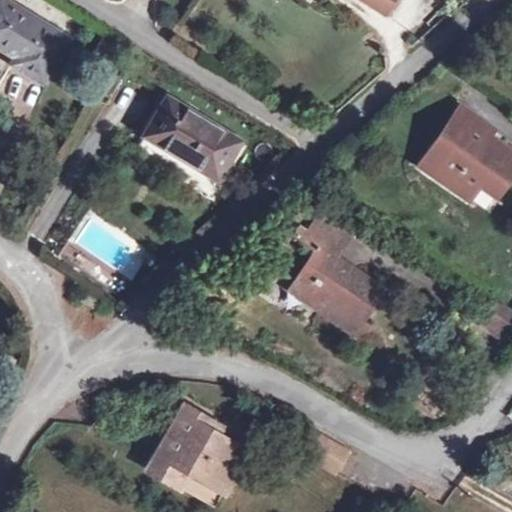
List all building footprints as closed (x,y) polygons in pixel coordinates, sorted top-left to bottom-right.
[(1,0),(0,0),(0,46),(6,50),(8,44),(19,52),(12,63),(41,81),(67,38),(1,0)] [(391,0),(364,0),(384,13),(391,0)] [(119,47),(106,39),(97,52),(111,59),(119,47)] [(168,97),(150,127),(164,135),(159,143),(216,179),(239,143),(168,97)] [(438,167),(433,174),(469,198),(481,181),(497,193),(511,171),(511,158),(485,140),(490,135),(457,112),(441,135),(454,144),(438,167)] [(150,127),(146,134),(159,143),(164,135),(150,127)] [(441,135),(425,158),(438,167),(454,144),(441,135)] [(317,251),(291,289),(352,333),(383,289),(335,256),(348,235),(321,216),(306,237),(303,242),(317,251)] [(303,242),(306,237),(298,232),(295,237),(303,242)] [(86,291),(80,301),(96,311),(101,302),(86,291)] [(511,314),(494,303),(479,325),(509,345),(511,340),(511,314)] [(185,406),(148,469),(173,484),(183,467),(189,471),(216,487),(240,449),(216,435),(204,428),(208,420),(185,406)] [(221,427),(208,420),(204,428),(216,435),(221,427)] [(315,430),(302,451),(336,471),(349,450),(315,430)] [(183,467),(173,484),(179,487),(189,471),(183,467)]
